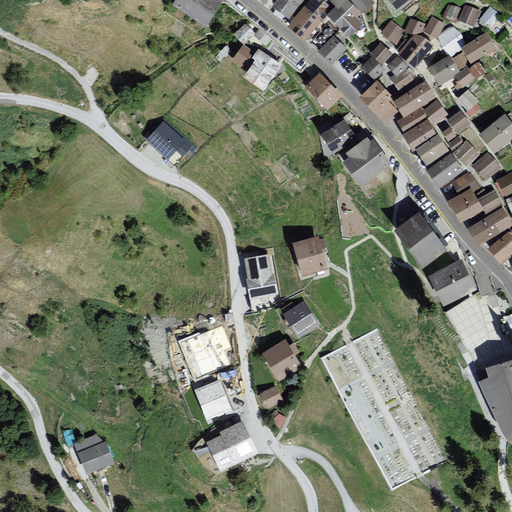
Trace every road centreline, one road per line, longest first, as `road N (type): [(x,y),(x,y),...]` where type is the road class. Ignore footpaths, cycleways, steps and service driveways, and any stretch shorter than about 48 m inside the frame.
road 1 (unclassified): [(313,511),(248,391),(234,265),(218,210),(87,119),(0,98)]
road 2 (tertiary): [(245,0),(319,61),(511,285)]
road 3 (unclassified): [(85,511),(32,405),(0,371)]
